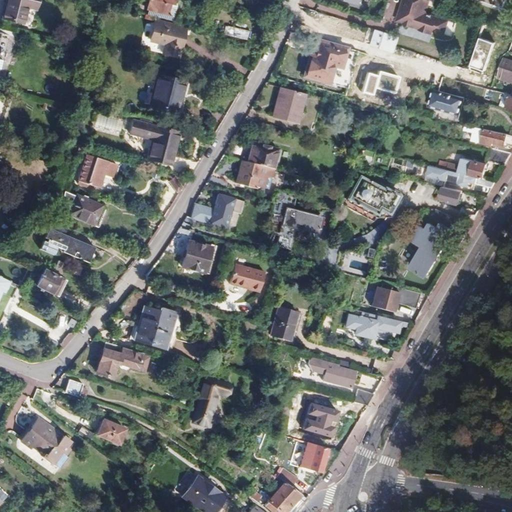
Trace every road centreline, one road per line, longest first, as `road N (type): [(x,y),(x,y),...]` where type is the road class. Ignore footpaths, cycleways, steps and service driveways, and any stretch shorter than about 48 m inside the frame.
road 1 (residential): [(291,0),(265,65),(158,241),(96,318),(44,371),(0,359)]
road 2 (secondary): [(511,201),(376,420),(348,495)]
road 3 (secondary): [(376,487),(397,429),(511,234)]
road 4 (unknown): [(96,318),(118,330),(160,291),(204,302),(230,293)]
road 5 (residential): [(511,500),(426,483),(376,487)]
